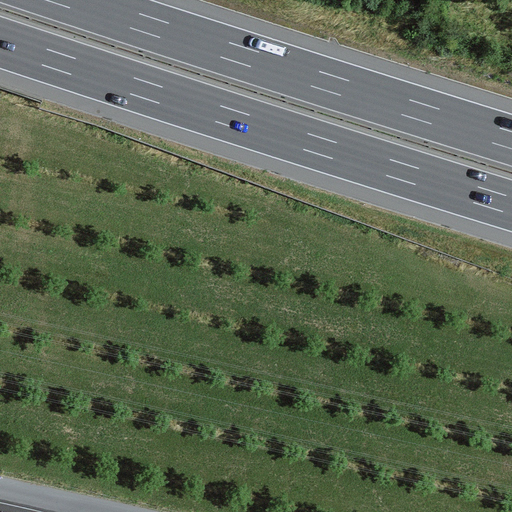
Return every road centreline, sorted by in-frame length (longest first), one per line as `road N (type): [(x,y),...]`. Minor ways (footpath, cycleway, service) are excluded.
road 1 (motorway): [(0,42),(511,206)]
road 2 (motorway): [(511,140),(72,0)]
